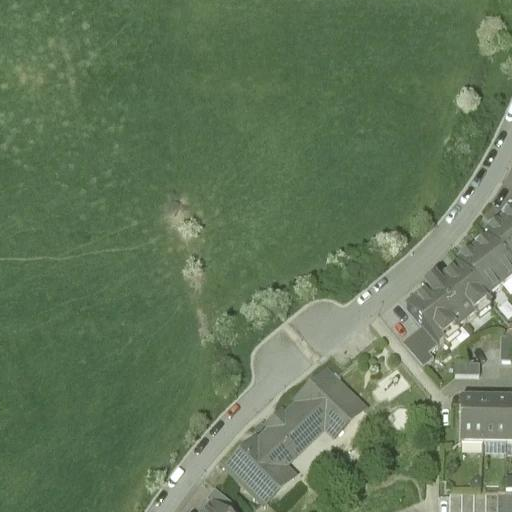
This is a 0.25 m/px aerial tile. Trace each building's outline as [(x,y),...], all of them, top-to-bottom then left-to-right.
[(511,220),(499,231),(511,246),(511,220)] [(487,248),(511,277),(511,246),(499,231),(484,244),(487,248)] [(472,260),(502,296),(511,287),(511,277),(487,248),(472,260)] [(457,273),(487,309),(502,296),(472,260),(457,273)] [(487,309),(457,273),(436,290),(434,288),(424,296),(426,299),(405,316),(421,335),(437,354),(439,356),(490,313),(487,309)] [(428,362),(437,354),(421,335),(401,352),(422,377),(433,368),(428,362)] [(511,345),(500,345),(499,369),(511,370),(511,367),(511,345)] [(454,384),(478,385),(479,373),(454,372),(454,384)] [(329,443),(355,418),(338,401),(342,396),(328,382),(227,480),(242,495),(246,491),(263,508),(289,483),(279,473),(319,433),(329,443)] [(459,454),(483,454),(483,409),(460,409),(459,454)] [(506,410),(483,409),(483,454),(505,455),(506,410)] [(206,509),(208,511),(209,510),(211,511),(230,511),(214,499),(206,509)] [(460,511),(461,502),(449,502),(448,511),(460,511)] [(461,502),(460,511),(472,511),(473,502),(461,502)] [(473,502),(472,511),(484,511),(485,503),(473,502)] [(496,511),(497,503),(485,503),(484,511),(496,511)] [(497,503),(496,511),(508,511),(509,503),(497,503)]
